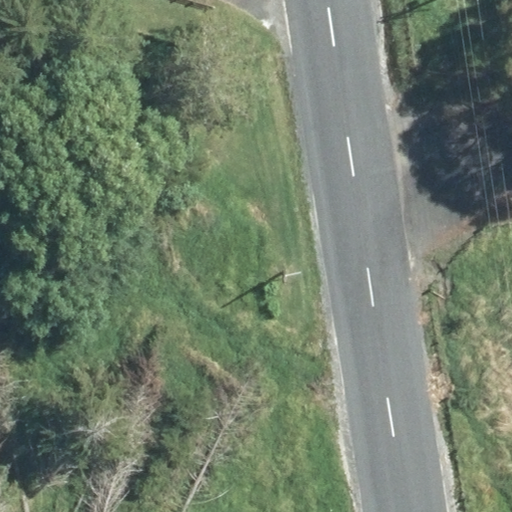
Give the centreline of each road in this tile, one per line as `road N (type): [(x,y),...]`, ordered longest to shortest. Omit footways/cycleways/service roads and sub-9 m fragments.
road 1 (unclassified): [(362,213),(407,511)]
road 2 (unclassified): [(329,0),(362,213)]
road 3 (unclassified): [(362,213),(511,192)]
